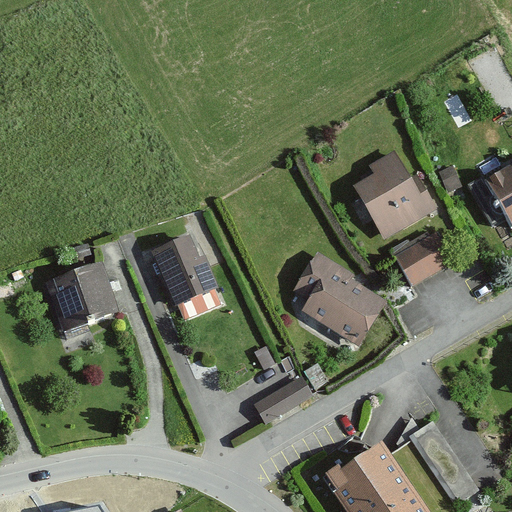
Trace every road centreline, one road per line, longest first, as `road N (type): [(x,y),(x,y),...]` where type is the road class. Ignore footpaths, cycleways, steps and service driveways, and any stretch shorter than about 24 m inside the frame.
road 1 (residential): [(217,472),(511,305)]
road 2 (residential): [(217,472),(126,457),(0,479)]
